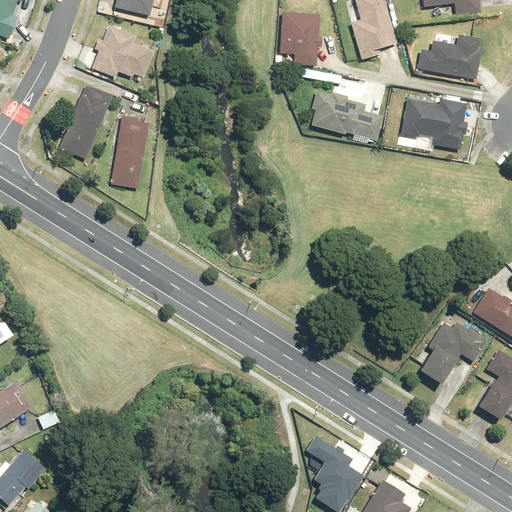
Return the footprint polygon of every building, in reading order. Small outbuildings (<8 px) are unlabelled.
[(0,0),(0,35),(8,39),(16,18),(11,16),(17,2),(21,4),(22,0),(0,0)] [(148,16),(151,0),(114,0),(112,8),(148,16)] [(396,42),(384,0),(352,0),(358,18),(348,20),(358,58),(379,52),(378,47),(396,42)] [(420,0),(421,5),(452,2),(453,14),(479,11),(478,0),(420,0)] [(317,13),(281,11),(279,52),(293,53),(292,65),(315,66),(316,46),(320,46),(321,35),(316,35),(317,13)] [(136,35),(107,24),(101,40),(96,38),(92,48),(97,50),(91,66),(115,75),(116,71),(131,76),(133,71),(143,75),(152,49),(133,42),(136,35)] [(419,47),(415,66),(475,78),(481,49),(476,48),(479,37),(457,33),(455,44),(431,40),(429,49),(419,47)] [(84,158),(109,93),(83,83),(58,148),(84,158)] [(313,106),(308,122),(343,132),(344,130),(377,139),(383,115),(362,109),(364,102),(345,97),(346,93),(329,88),(328,92),(313,88),(308,105),(313,106)] [(438,103),(406,97),(399,132),(418,136),(419,133),(431,135),(429,143),(460,149),(465,120),(462,120),(465,102),(439,97),(438,103)] [(135,116),(120,114),(109,183),(136,187),(147,121),(134,119),(135,116)] [(484,288),(469,313),(511,340),(511,304),(511,305),(484,288)] [(448,330),(440,325),(424,348),(427,350),(412,372),(432,386),(454,354),(467,363),(482,343),(453,322),(448,330)] [(0,347),(17,336),(7,323),(0,328),(0,327),(0,347)] [(471,408),(492,421),(506,399),(511,402),(511,361),(494,351),(483,370),(495,377),(491,385),(487,383),(471,408)] [(18,382),(0,393),(0,428),(34,407),(18,382)] [(322,483),(314,496),(337,511),(346,496),(349,497),(363,474),(347,465),(352,457),(316,435),(308,448),(325,458),(313,478),(322,483)] [(46,466),(26,448),(12,465),(8,462),(0,470),(0,492),(14,504),(46,466)] [(356,502),(351,510),(353,511),(410,511),(413,508),(402,501),(406,495),(384,481),(366,509),(356,502)] [(49,511),(51,510),(39,502),(32,511),(49,511)]
